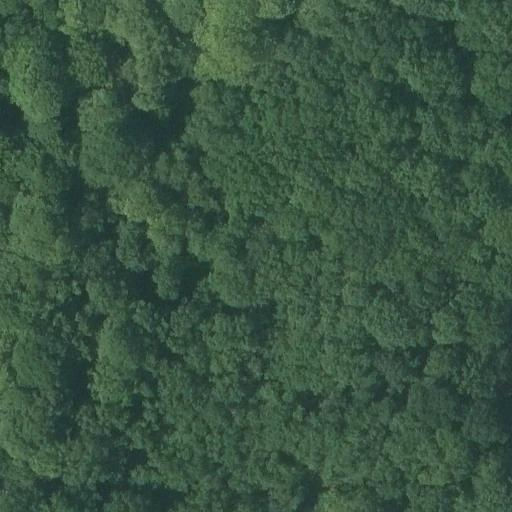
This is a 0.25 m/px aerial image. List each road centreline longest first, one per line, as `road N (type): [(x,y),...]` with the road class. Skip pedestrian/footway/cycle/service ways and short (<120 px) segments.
road 1 (track): [(100,150),(120,511)]
road 2 (track): [(100,150),(154,112),(183,65),(197,0)]
road 3 (track): [(70,0),(95,92),(100,150)]
